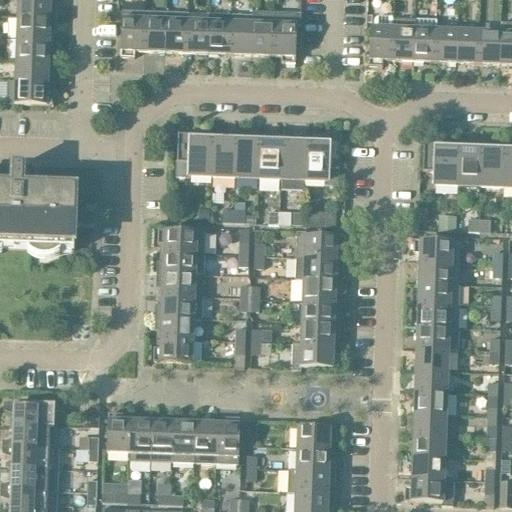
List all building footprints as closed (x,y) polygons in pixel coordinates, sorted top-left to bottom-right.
[(50,8),(49,0),(17,0),(16,20),(55,21),(56,8),(50,8)] [(142,54),(144,14),(121,13),(119,60),(133,61),(134,54),(142,54)] [(164,55),(165,15),(144,14),(142,54),(164,55)] [(252,18),(250,58),(272,59),(273,15),(252,14),(252,18)] [(185,56),(187,16),(165,15),(164,55),(185,56)] [(272,59),(280,60),(280,66),(294,66),(296,28),(299,29),(300,16),(273,15),(272,59)] [(207,57),(208,16),(187,16),(185,56),(207,57)] [(229,58),(230,17),(208,16),(207,57),(229,58)] [(250,58),(252,18),(230,17),(229,58),(250,58)] [(382,63),(390,63),(392,31),(391,31),(392,18),(377,18),(373,21),(373,30),(369,30),(367,69),(382,70),(382,63)] [(55,34),(55,21),(16,20),(16,42),(48,43),(49,34),(55,34)] [(412,64),(413,22),(392,21),(392,31),(390,63),(412,64)] [(434,65),(435,23),(413,22),(412,64),(434,65)] [(455,66),(456,33),(435,33),(436,23),(435,23),(434,65),(455,66)] [(498,67),(500,25),(499,25),(499,35),(478,34),(477,67),(498,67)] [(511,67),(511,25),(500,25),(498,67),(511,67)] [(477,67),(478,34),(456,33),(455,66),(477,67)] [(48,51),(48,43),(16,42),(15,63),(54,65),(54,52),(48,51)] [(53,78),(54,65),(15,63),(14,84),(14,85),(47,86),(47,77),(53,78)] [(14,85),(14,84),(6,83),(5,107),(52,109),(53,95),(46,95),(47,86),(14,85)] [(213,144),(212,144),(204,143),(204,137),(177,136),(176,163),(175,163),(175,180),(189,180),(189,179),(211,180),(213,144)] [(235,145),(234,145),(226,144),(227,138),(212,137),(212,144),(213,144),(211,180),(234,181),(235,145)] [(257,182),(258,145),(249,145),(250,139),(235,138),(234,145),(235,145),(234,181),(257,182)] [(282,146),(282,140),(267,139),(267,146),(258,145),(257,182),(280,183),(281,146),(282,146)] [(304,147),(305,147),(305,141),(290,140),(290,147),(282,146),(281,146),(280,183),(280,192),(302,193),(303,183),(304,147)] [(304,147),(303,183),(325,184),(325,189),(338,189),(340,142),(313,141),(313,148),(305,147),(304,147)] [(457,189),(458,146),(457,146),(457,153),(449,152),(449,146),(423,145),(422,174),(433,174),(433,188),(457,189)] [(480,190),(481,147),(480,147),(480,154),(472,153),(472,147),(458,146),(457,189),(480,190)] [(502,191),(504,155),(495,154),(495,148),(481,147),(480,190),(502,191)] [(511,154),(504,155),(502,191),(511,190),(511,154)] [(0,254),(1,254),(1,251),(26,252),(26,255),(29,257),(32,259),(37,261),(40,262),(43,262),(47,262),(50,261),(53,260),(55,259),(56,258),(59,256),(59,253),(73,254),(75,192),(22,190),(23,170),(11,170),(11,175),(1,175),(1,189),(0,189),(0,254)] [(198,213),(198,223),(208,223),(208,213),(198,213)] [(232,226),(233,214),(222,214),(222,226),(232,226)] [(233,214),(232,226),(244,227),(244,215),(233,214)] [(278,228),(278,215),(268,215),(267,228),(278,228)] [(278,215),(278,228),(289,229),(290,216),(278,215)] [(324,220),(324,230),(334,231),(334,220),(324,220)] [(438,220),(437,234),(453,235),(454,220),(438,220)] [(489,236),(489,223),(467,222),(467,235),(489,236)] [(163,256),(203,257),(204,235),(157,233),(156,247),(163,247),(163,256)] [(295,261),(335,262),(336,254),(342,254),(343,240),(305,238),(305,235),(296,235),(295,261)] [(418,265),(459,267),(459,245),(413,243),(412,257),(419,257),(418,265)] [(238,259),(248,259),(248,246),(238,246),(238,259)] [(253,259),(263,260),(263,247),(254,247),(253,259)] [(202,279),(203,257),(163,256),(162,264),(156,264),(155,277),(202,279)] [(502,256),(492,256),(492,268),(501,269),(502,256)] [(247,271),(248,259),(238,259),(238,271),(247,271)] [(263,272),(263,260),(253,259),(253,272),(263,272)] [(335,271),(335,262),(295,261),(294,282),(303,283),(341,284),(341,271),(335,271)] [(458,288),(459,267),(418,265),(417,287),(458,288)] [(491,281),(501,281),(501,269),(492,268),(491,281)] [(201,300),(202,279),(155,277),(155,290),(161,290),(161,299),(201,300)] [(341,297),(341,284),(303,283),(302,304),(334,305),(334,297),(341,297)] [(457,310),(458,288),(417,287),(417,309),(457,310)] [(239,302),(249,302),(249,290),(240,290),(239,302)] [(259,291),(249,290),(249,302),(258,303),(259,291)] [(201,322),(201,300),(161,299),(161,307),(154,307),(154,320),(201,322)] [(500,299),(491,299),(490,311),(500,312),(500,299)] [(239,315),(248,315),(249,302),(239,302),(239,315)] [(248,315),(258,316),(258,303),(249,302),(248,315)] [(334,314),(334,305),(302,304),(302,326),(339,327),(340,314),(334,314)] [(457,310),(417,309),(416,330),(458,332),(459,310),(457,310)] [(490,324),(499,324),(500,312),(490,311),(490,324)] [(201,323),(201,322),(154,320),(153,333),(160,333),(159,342),(192,343),(193,323),(201,323)] [(339,340),(339,327),(302,326),(301,347),(292,346),(292,347),(332,348),(332,340),(339,340)] [(458,332),(416,330),(415,352),(447,353),(447,352),(457,353),(458,332)] [(244,345),(245,333),(235,332),(235,345),(244,345)] [(250,345),(260,346),(260,333),(251,333),(250,345)] [(191,366),(192,343),(159,342),(159,351),(153,350),(152,364),(191,366)] [(499,342),(489,342),(489,355),(498,355),(499,342)] [(244,358),(244,345),(235,345),(234,357),(244,358)] [(259,358),(260,346),(250,345),(250,358),(259,358)] [(332,357),(332,348),(292,347),(291,373),(300,374),(300,370),(338,371),(338,357),(332,357)] [(415,352),(414,374),(447,375),(447,353),(415,352)] [(488,367),(498,367),(498,355),(489,355),(488,367)] [(503,367),(511,367),(511,355),(504,355),(503,367)] [(446,397),(447,375),(414,374),(413,395),(446,397)] [(497,386),(487,386),(487,398),(496,399),(497,386)] [(511,399),(511,390),(511,386),(503,386),(502,399),(511,399)] [(445,418),(446,397),(413,395),(413,417),(445,418)] [(487,398),(487,411),(496,411),(496,399),(487,398)] [(502,411),(511,411),(511,399),(502,399),(502,411)] [(12,428),(53,430),(54,407),(51,407),(50,405),(48,403),(45,402),(43,401),(40,401),(38,402),(36,404),(34,407),(13,406),(8,406),(7,414),(5,414),(5,415),(12,417),(12,428)] [(98,431),(98,423),(99,409),(90,409),(89,431),(98,431)] [(128,464),(130,423),(121,423),(121,417),(107,416),(106,455),(125,456),(125,464),(128,464)] [(444,440),(445,418),(413,417),(412,439),(444,440)] [(216,426),(214,467),(237,468),(239,421),(225,420),(225,427),(216,426)] [(150,465),(151,424),(130,423),(128,464),(150,465)] [(171,466),(173,425),(151,424),(150,465),(171,466)] [(193,466),(194,426),(173,425),(171,466),(193,466)] [(214,467),(216,426),(194,426),(193,466),(214,467)] [(53,431),(53,430),(12,428),(12,439),(4,441),(4,442),(6,442),(6,450),(58,451),(59,431),(53,431)] [(296,452),(328,453),(329,445),(335,445),(336,431),(297,429),(296,452)] [(495,429),(486,429),(485,442),(495,442),(495,429)] [(510,442),(511,430),(501,429),(501,442),(510,442)] [(256,450),(256,438),(247,437),(246,450),(256,450)] [(443,461),(444,440),(412,439),(411,460),(443,461)] [(88,453),(97,453),(98,441),(89,440),(88,453)] [(485,442),(485,454),(494,454),(495,442),(485,442)] [(500,454),(510,455),(510,442),(501,442),(500,454)] [(57,473),(58,451),(6,450),(6,457),(4,457),(3,458),(11,460),(10,471),(57,473)] [(328,462),(328,453),(296,452),(295,473),(287,472),(287,473),(334,475),(334,462),(328,462)] [(97,465),(97,453),(88,453),(88,465),(97,465)] [(246,472),(255,472),(256,460),(246,459),(246,472)] [(443,483),(443,461),(411,460),(410,482),(443,483)] [(509,464),(500,463),(499,476),(509,476),(509,464)] [(56,495),(57,473),(10,471),(10,482),(2,484),(2,485),(5,485),(4,493),(56,495)] [(255,485),(255,472),(246,472),(245,484),(255,485)] [(494,473),(484,472),(484,485),(493,485),(494,473)] [(333,488),(334,475),(287,473),(286,495),(327,497),(327,488),(333,488)] [(453,483),(443,483),(410,482),(410,490),(404,490),(403,504),(441,506),(441,509),(452,510),(453,483)] [(86,496),(96,496),(96,484),(87,484),(86,496)] [(484,485),(483,497),(493,497),(493,485),(484,485)] [(511,511),(511,502),(511,485),(499,485),(498,511),(511,511)] [(127,486),(127,497),(137,497),(137,487),(127,486)] [(55,511),(56,495),(4,493),(4,500),(2,500),(2,501),(9,503),(8,511),(55,511)] [(326,505),(327,497),(286,495),(286,496),(294,496),(293,511),(332,511),(333,505),(326,505)] [(95,508),(96,496),(86,496),(86,508),(95,508)] [(101,506),(114,506),(126,507),(127,497),(101,496),(101,506)] [(127,497),(126,507),(139,507),(139,498),(127,497)] [(170,508),(170,499),(158,498),(157,508),(170,508)] [(170,499),(170,508),(182,509),(182,499),(170,499)] [(229,502),(228,511),(238,511),(239,503),(229,502)] [(212,511),(212,503),(200,503),(199,511),(212,511)] [(248,511),(248,503),(239,503),(238,511),(248,511)]
